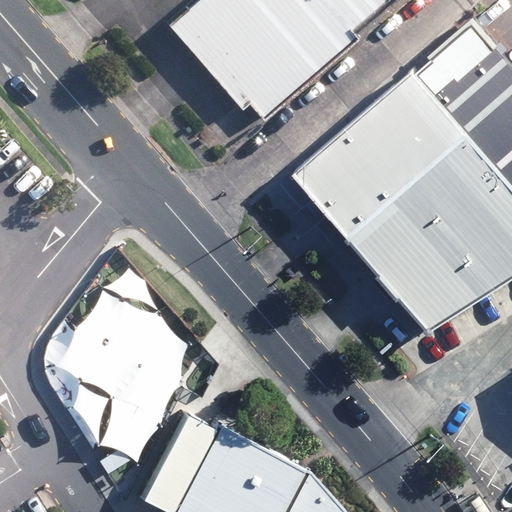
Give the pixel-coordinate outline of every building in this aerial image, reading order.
[(193,0),(161,28),(245,125),(390,0),(193,0)] [(511,189),(511,70),(473,26),(414,76),(511,189)] [(511,282),(511,196),(410,82),(296,177),(432,333),(511,282)] [(162,321),(97,291),(66,335),(70,338),(52,363),(109,395),(95,440),(128,459),(176,375),(179,341),(162,321)] [(213,419),(181,404),(139,490),(169,505),(165,511),(345,511),(305,463),(215,413),(213,419)] [(477,511),(490,511),(479,496),(470,502),(477,511)]
